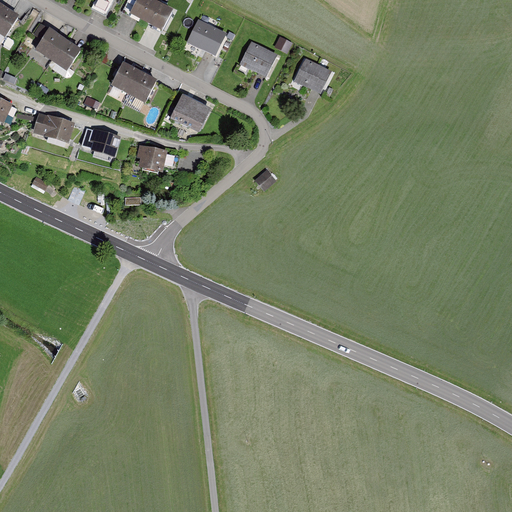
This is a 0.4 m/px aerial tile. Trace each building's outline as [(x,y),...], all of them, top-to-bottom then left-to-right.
[(157,4),(150,0),(138,0),(130,17),(135,19),(146,25),(157,4)] [(155,30),(162,34),(173,12),(157,4),(146,25),(155,30)] [(0,13),(0,36),(5,40),(20,19),(9,11),(4,8),(0,13)] [(226,35),(200,22),(188,45),(209,55),(215,58),(226,35)] [(54,32),(50,29),(36,50),(53,61),(67,40),(54,32)] [(275,48),(287,56),(293,45),(280,38),(275,48)] [(53,61),(67,70),(81,49),(76,46),(67,40),(53,61)] [(278,56),(252,43),(240,67),(261,77),(266,80),(278,56)] [(332,73),(306,60),(294,83),(315,94),(321,96),(332,73)] [(128,67),(124,65),(112,87),(128,96),(140,74),(128,67)] [(128,96),(145,105),(157,83),(140,74),(128,96)] [(197,104),(183,97),(171,120),(199,135),(211,111),(197,104)] [(13,106),(0,100),(0,124),(4,127),(13,106)] [(75,125),(39,115),(33,136),(69,147),(75,125)] [(121,139),(94,131),(90,143),(94,144),(91,154),(115,161),(121,139)] [(168,153),(139,147),(136,159),(141,160),(139,170),(163,175),(164,170),(167,155),(168,153)] [(167,155),(164,170),(177,173),(181,158),(167,155)] [(277,182),(267,171),(255,182),(265,193),(277,182)] [(50,185),(37,178),(32,185),(45,192),(50,185)]
